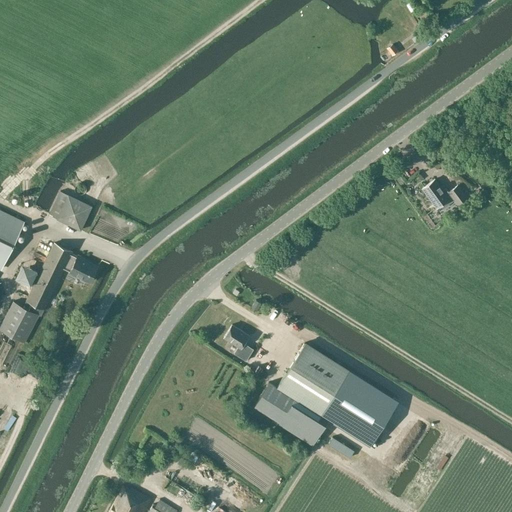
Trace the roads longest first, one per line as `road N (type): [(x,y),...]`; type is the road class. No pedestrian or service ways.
road 1 (unclassified): [(2,511),(129,263),(483,0)]
road 2 (tertiary): [(71,511),(156,341),(184,302),(511,50)]
road 3 (track): [(511,423),(244,250)]
road 4 (track): [(0,201),(129,263)]
